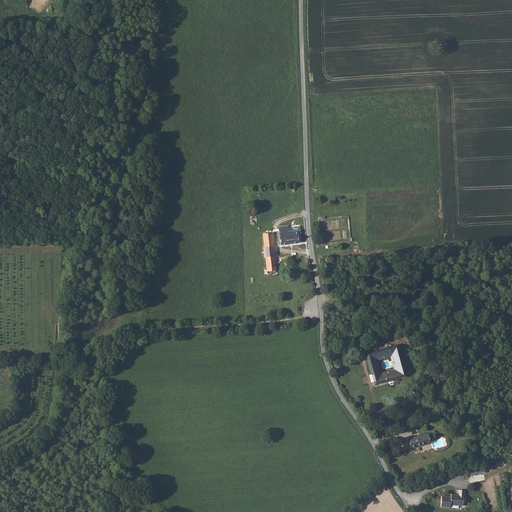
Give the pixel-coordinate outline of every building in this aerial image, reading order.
[(288,225),(278,226),(280,245),(299,243),(298,235),(301,234),(300,229),(289,231),(288,225)] [(273,232),(262,234),(265,248),(263,248),(264,257),(265,257),(266,268),(267,271),(276,270),(275,255),(274,246),(273,232)] [(306,262),(298,262),(299,273),(307,273),(306,262)] [(371,382),(373,381),(374,385),(406,376),(398,344),(366,353),(371,374),(369,375),(371,382)] [(428,433),(408,437),(411,449),(430,444),(430,442),(436,439),(434,431),(428,433)] [(469,469),(470,476),(483,473),(482,467),(469,469)] [(451,497),(442,496),(441,507),(450,507),(451,505),(463,506),(464,490),(459,490),(459,495),(459,496),(457,496),(457,495),(451,494),(451,497)]
